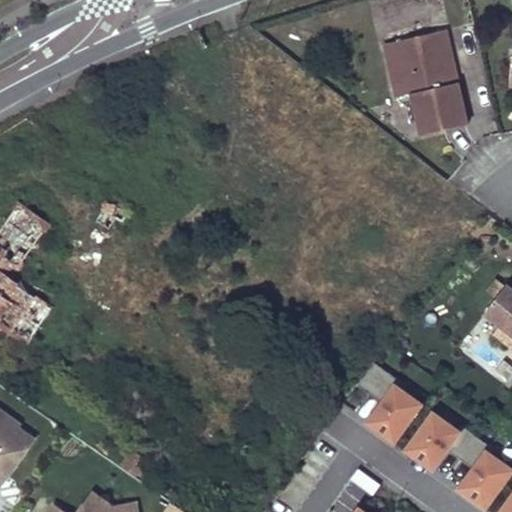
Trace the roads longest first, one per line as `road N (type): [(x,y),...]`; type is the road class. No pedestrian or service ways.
road 1 (secondary): [(0,102),(201,0)]
road 2 (secondary): [(132,0),(55,21),(0,54)]
